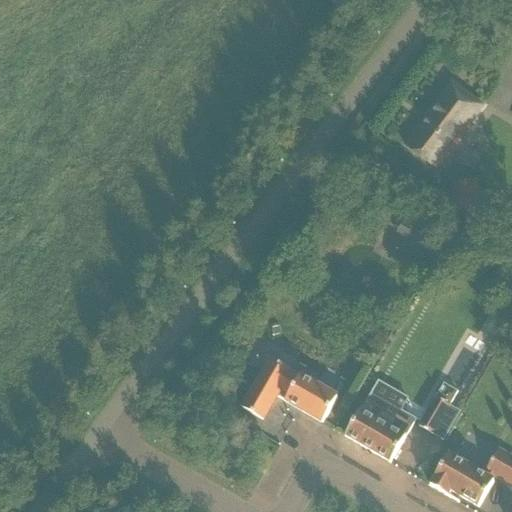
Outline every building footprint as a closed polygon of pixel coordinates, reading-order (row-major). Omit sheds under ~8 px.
[(405,146),(420,158),(435,169),(451,148),(455,148),(465,134),(464,130),(482,107),(451,84),(405,146)] [(487,197),(474,219),(498,233),(511,211),(487,197)] [(457,230),(437,262),(452,271),(471,239),(457,230)] [(424,231),(416,246),(426,252),(427,252),(428,253),(437,238),(436,237),(434,236),(424,231)] [(322,425),(337,399),(300,378),(299,380),(290,374),(291,372),(270,360),(242,409),(262,421),(280,391),(289,396),(285,404),(322,425)] [(360,413),(345,438),(390,465),(411,429),(416,421),(371,394),(360,413)] [(419,428),(433,436),(450,407),(436,399),(419,428)] [(430,488),(447,498),(450,493),(478,509),(493,483),(492,483),(494,479),(511,489),(511,458),(499,451),(485,474),(487,475),(485,478),(448,457),(430,488)] [(492,487),(487,495),(495,500),(500,492),(492,487)]
